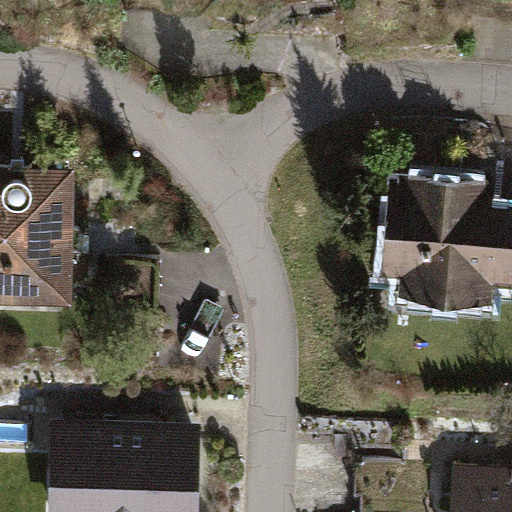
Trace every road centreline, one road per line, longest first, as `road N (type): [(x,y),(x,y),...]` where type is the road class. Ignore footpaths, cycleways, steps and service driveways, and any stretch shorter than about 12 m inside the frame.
road 1 (residential): [(270,511),(275,341),(264,276),(246,227),(210,171)]
road 2 (residential): [(210,171),(310,107),(359,90),(412,83),(511,92)]
road 3 (residential): [(210,171),(128,104),(61,73),(0,67)]
